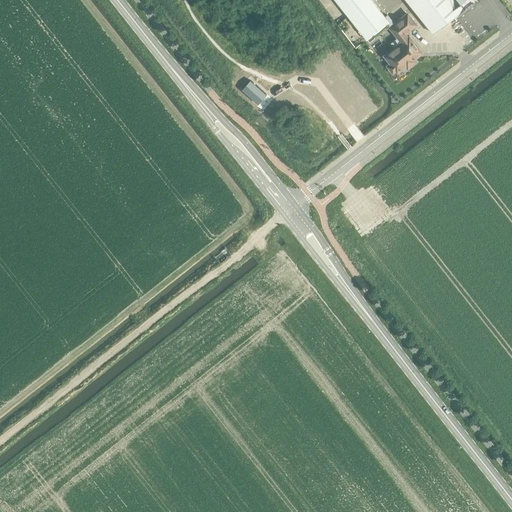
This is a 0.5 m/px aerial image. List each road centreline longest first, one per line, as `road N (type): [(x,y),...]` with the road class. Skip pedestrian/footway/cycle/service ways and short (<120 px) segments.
road 1 (track): [(0,443),(282,214)]
road 2 (tertiary): [(294,205),(511,33)]
road 3 (secondary): [(511,501),(372,320)]
road 4 (secondary): [(294,205),(171,68)]
road 5 (secondary): [(171,68),(282,214)]
road 6 (secondary): [(282,214),(372,320)]
road 7 (secondary): [(372,320),(294,205)]
